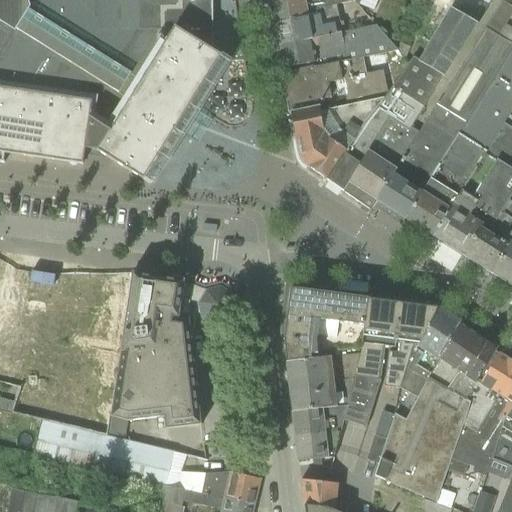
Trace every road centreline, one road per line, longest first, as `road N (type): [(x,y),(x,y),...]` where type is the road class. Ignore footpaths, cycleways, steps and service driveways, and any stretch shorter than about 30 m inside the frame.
road 1 (residential): [(0,224),(257,257)]
road 2 (residential): [(257,257),(287,511)]
road 3 (residential): [(511,322),(372,239)]
